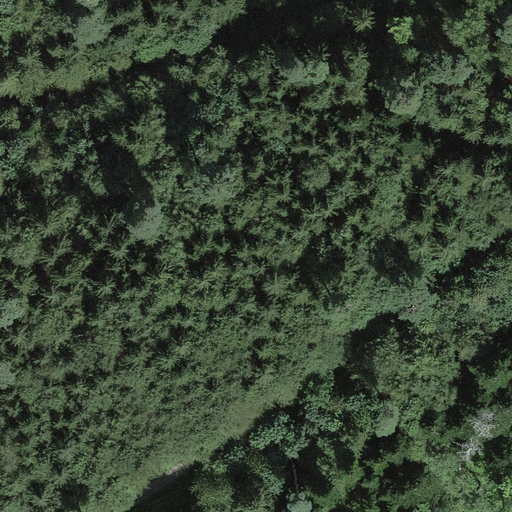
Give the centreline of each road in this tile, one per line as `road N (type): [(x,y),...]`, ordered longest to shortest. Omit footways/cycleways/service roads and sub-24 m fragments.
road 1 (track): [(103,511),(511,216)]
road 2 (track): [(334,0),(136,74),(0,108)]
